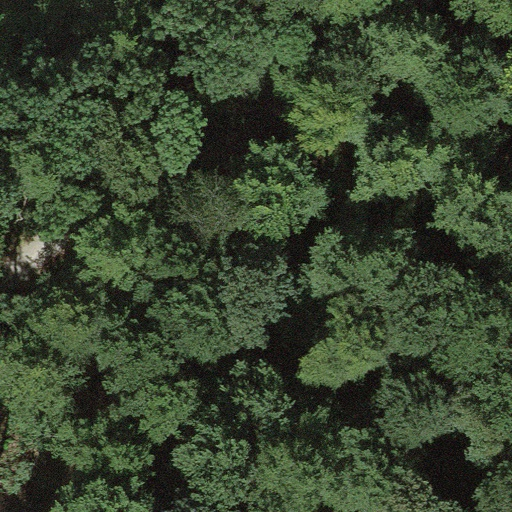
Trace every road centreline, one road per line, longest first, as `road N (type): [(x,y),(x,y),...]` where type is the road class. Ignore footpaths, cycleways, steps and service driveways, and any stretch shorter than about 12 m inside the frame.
road 1 (track): [(0,278),(82,214),(206,148)]
road 2 (track): [(206,148),(397,0)]
road 3 (track): [(239,0),(216,71),(206,148)]
